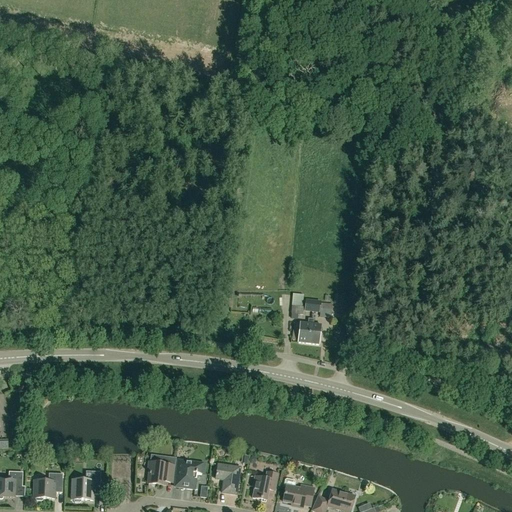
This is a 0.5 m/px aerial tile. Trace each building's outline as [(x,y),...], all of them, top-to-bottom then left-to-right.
[(321,310),(320,317),(331,318),(332,306),(321,304),(321,310)] [(303,315),(303,317),(320,318),(320,317),(321,310),(304,309),(303,315)] [(298,343),(319,346),(321,326),(313,325),(314,320),(308,319),(307,324),(300,323),(298,343)] [(150,471),(148,484),(166,486),(166,483),(173,484),(173,478),(175,465),(167,464),(167,462),(155,460),(155,464),(149,463),(148,470),(150,471)] [(175,479),(174,487),(181,488),(194,490),(196,474),(201,475),(202,464),(178,461),(175,479)] [(217,465),(215,479),(215,480),(223,481),(221,493),(236,496),(240,468),(217,465)] [(99,496),(100,473),(86,472),(85,481),(72,481),(71,501),(73,501),(73,502),(74,503),(80,503),(81,502),(81,501),(93,501),(93,495),(99,496)] [(22,488),(22,473),(9,473),(8,480),(0,480),(0,500),(2,500),(3,499),(3,498),(15,498),(15,487),(22,488)] [(274,492),(278,475),(266,473),(265,480),(254,477),(252,488),(254,488),(252,499),(266,502),(268,491),(274,492)] [(62,494),(62,475),(48,474),(48,482),(36,482),(36,490),(33,490),(33,499),(35,499),(35,500),(36,502),(42,502),(43,501),(43,499),(55,500),(55,494),(62,494)] [(300,490),(294,489),(295,483),(294,481),(286,480),(285,481),(284,485),(285,486),(286,487),(283,503),(294,505),(294,508),(302,509),(304,501),(311,502),(314,489),(301,486),(300,490)] [(350,511),(355,497),(332,491),(329,502),(318,497),(312,511),(311,511),(325,511),(328,507),(343,511),(350,511)]
